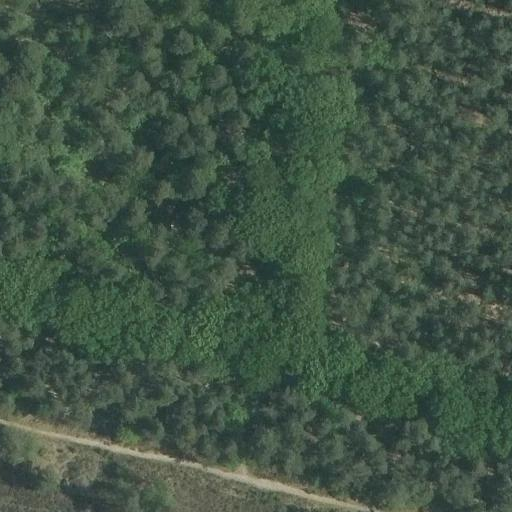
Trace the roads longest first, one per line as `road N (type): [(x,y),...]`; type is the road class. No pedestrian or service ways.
road 1 (track): [(511,444),(0,317)]
road 2 (track): [(235,478),(262,382),(293,0)]
